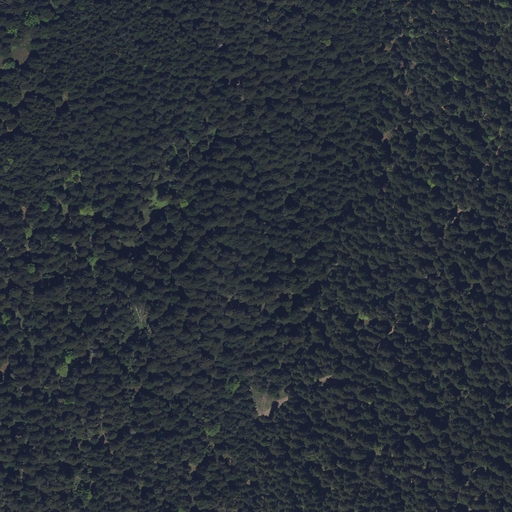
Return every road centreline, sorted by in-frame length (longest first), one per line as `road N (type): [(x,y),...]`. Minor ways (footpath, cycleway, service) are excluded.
road 1 (track): [(264,511),(259,416),(224,229),(236,131),(274,0)]
road 2 (track): [(511,145),(376,349),(259,416)]
road 3 (track): [(493,168),(473,0)]
